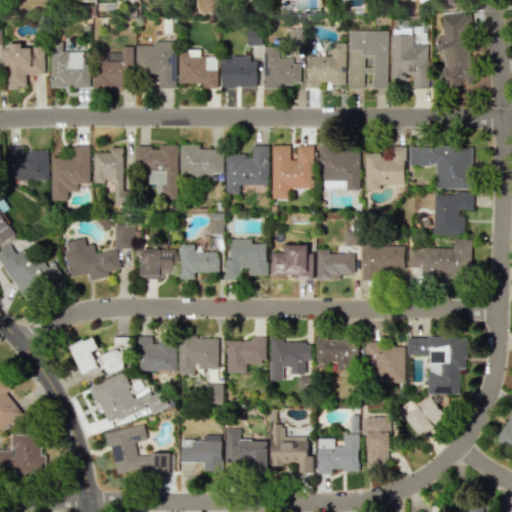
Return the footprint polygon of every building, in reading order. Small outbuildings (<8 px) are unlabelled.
[(441,15),(443,36),(437,37),(442,85),(461,83),(460,83),(473,82),(467,12),(441,15)] [(246,45),(261,45),(261,29),(247,29),(246,45)] [(386,31),(347,31),(347,88),(363,88),(363,74),(371,74),(371,89),(386,89),(386,31)] [(390,76),(412,76),(412,88),(427,88),(427,45),(412,45),(412,34),(389,34),(390,76)] [(50,86),(89,87),(89,52),(61,51),(62,42),(51,41),(50,86)] [(306,55),(306,88),(318,88),(318,82),(329,82),(329,87),(344,87),(344,43),(330,42),(330,56),(306,55)] [(135,43),(135,73),(158,73),(158,88),(175,88),(174,43),(135,43)] [(44,73),(43,46),(21,46),(21,45),(4,45),(5,88),(26,88),(25,74),(44,73)] [(120,52),(94,53),(95,88),(129,87),(128,71),(133,71),(132,46),(120,46),(120,52)] [(262,47),(262,87),(299,86),(299,60),(277,60),(277,47),(262,47)] [(178,50),(178,83),(202,83),(202,88),(216,88),(217,56),(199,56),(199,51),(178,50)] [(254,56),(220,57),(221,88),(255,87),(254,56)] [(223,173),(223,149),(200,149),(200,144),(180,145),(181,174),(223,173)] [(6,146),(8,180),(48,179),(47,150),(22,151),(22,145),(6,146)] [(50,157),(50,200),(66,200),(66,191),(77,191),(77,183),(89,183),(89,145),(72,145),(72,157),(50,157)] [(178,145),(159,145),(159,147),(135,146),(135,170),(149,170),(148,184),(158,184),(158,198),(177,198),(178,145)] [(226,154),(225,193),(240,193),(240,184),(268,185),(269,145),(252,145),(252,154),(226,154)] [(271,145),(272,199),(287,198),(287,188),(313,188),(313,145),(296,145),(297,159),(290,159),(290,145),(271,145)] [(359,189),(360,151),(335,151),(335,145),(321,145),(320,188),(359,189)] [(380,153),(365,153),(364,190),(379,190),(379,184),(404,185),(404,146),(389,146),(389,160),(380,159),(380,153)] [(472,146),(410,147),(410,165),(436,165),(437,189),(472,188),(472,146)] [(122,147),(110,147),(110,152),(93,152),(93,181),(113,181),(113,205),(131,204),(131,183),(123,184),(122,147)] [(435,193),(434,235),(464,235),(465,212),(474,212),(474,193),(435,193)] [(0,243),(13,236),(0,213),(0,243)] [(223,234),(224,213),(210,213),(209,234),(223,234)] [(345,244),(360,245),(361,223),(346,223),(345,244)] [(131,225),(113,225),(114,248),(132,248),(131,225)] [(69,277),(88,273),(90,280),(108,276),(107,271),(120,268),(116,249),(94,253),(92,244),(85,246),(83,237),(65,241),(67,250),(64,251),(69,277)] [(225,279),(241,279),(241,267),(249,268),(249,275),(267,275),(268,243),(252,243),(252,239),(231,238),(231,260),(226,260),(225,279)] [(409,267),(422,267),(422,276),(471,276),(471,239),(454,239),(454,248),(409,247),(409,267)] [(0,249),(0,264),(28,302),(62,277),(52,264),(47,268),(36,254),(24,262),(10,243),(0,249)] [(179,279),(195,279),(195,272),(219,273),(220,251),(195,251),(195,244),(180,244),(179,279)] [(313,252),(309,252),(309,244),(286,244),(286,252),(271,252),(272,274),(297,274),(297,279),(313,279),(313,252)] [(404,277),(405,246),(363,244),(362,276),(404,277)] [(141,249),(141,278),(160,279),(160,273),(174,274),(175,249),(141,249)] [(317,279),(339,280),(340,273),(354,273),(354,254),(329,253),(329,250),(317,249),(317,279)] [(151,336),(137,336),(137,370),(176,370),(176,342),(152,343),(151,336)] [(227,341),(227,372),(247,372),(247,363),(267,362),(266,336),(252,336),(252,340),(227,341)] [(409,354),(429,354),(429,393),(461,394),(461,366),(468,366),(468,337),(409,336),(409,354)] [(84,381),(100,374),(107,375),(124,368),(124,353),(129,351),(129,337),(113,337),(113,349),(98,355),(100,360),(96,360),(93,351),(98,349),(94,338),(86,338),(70,345),(84,381)] [(219,337),(179,337),(179,373),(197,374),(197,368),(219,368),(219,337)] [(284,342),(284,337),(271,337),(271,372),(310,373),(310,342),(284,342)] [(316,367),(329,367),(329,362),(337,362),(337,368),(357,369),(358,340),(317,339),(316,367)] [(405,344),(365,344),(364,359),(376,359),(376,382),(405,382),(405,344)] [(106,424),(147,407),(150,413),(167,406),(160,390),(150,394),(148,389),(132,395),(123,373),(90,387),(106,424)] [(0,429),(21,413),(5,393),(11,388),(0,375),(0,429)] [(223,383),(206,384),(206,403),(223,403),(223,383)] [(446,417),(431,396),(405,416),(420,436),(446,417)] [(366,461),(389,461),(389,417),(366,417),(366,461)] [(270,464),(298,464),(298,472),(312,473),(312,456),(307,456),(308,436),(285,436),(285,423),(271,422),(270,464)] [(115,474),(151,467),(148,454),(137,456),(134,442),(146,439),(143,424),(106,431),(115,474)] [(268,441),(240,440),(240,428),(225,428),(225,443),(230,443),(230,465),(267,466),(268,441)] [(317,438),(316,473),(331,474),(331,470),(358,470),(359,434),(343,433),(342,446),(333,445),(334,438),(317,438)] [(0,450),(0,473),(44,474),(45,454),(40,454),(40,434),(10,434),(10,450),(0,450)] [(221,472),(221,435),(203,434),(203,439),(180,439),(180,462),(203,462),(203,471),(221,472)] [(173,453),(150,453),(151,473),(173,473),(173,453)]
